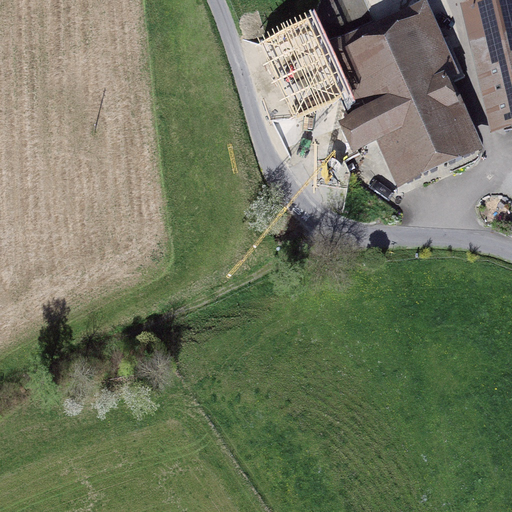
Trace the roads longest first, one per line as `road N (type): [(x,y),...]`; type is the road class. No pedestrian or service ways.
road 1 (unclassified): [(216,0),(265,155),(299,205),(365,236),(471,239),(511,253)]
road 2 (track): [(341,230),(161,322),(0,390)]
